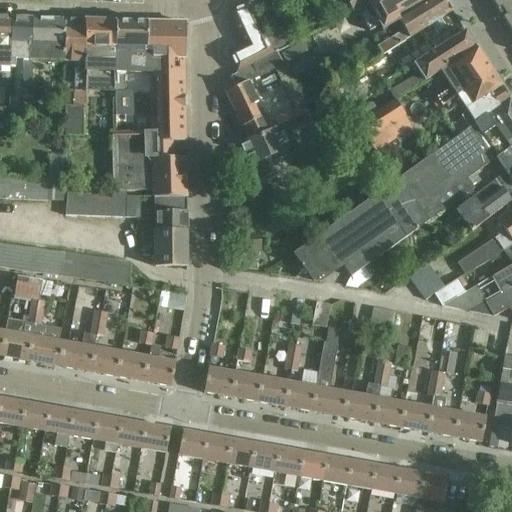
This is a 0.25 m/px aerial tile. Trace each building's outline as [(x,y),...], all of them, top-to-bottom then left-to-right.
[(313,0),(320,11),(332,4),(339,0),(313,0)] [(342,21),(357,12),(380,0),(339,0),(332,4),(342,21)] [(428,0),(380,0),(357,12),(368,33),(379,27),(382,33),(402,22),(400,17),(428,0)] [(452,12),(444,0),(428,0),(400,17),(402,22),(408,31),(381,47),(386,55),(404,45),(401,41),(422,28),(423,30),(452,12)] [(511,0),(490,0),(497,10),(511,0)] [(511,0),(497,10),(511,33),(511,32),(511,0)] [(264,36),(257,20),(248,2),(228,12),(244,46),(264,36)] [(0,75),(0,76),(0,68),(12,69),(13,18),(0,18),(0,75)] [(34,20),(13,18),(12,69),(15,69),(16,60),(24,60),(24,62),(28,62),(28,43),(33,43),(34,20)] [(65,64),(65,21),(34,20),(33,43),(28,43),(28,62),(24,62),(24,110),(23,115),(32,116),(33,85),(33,64),(65,64)] [(73,107),(83,108),(85,107),(85,92),(85,72),(86,65),(86,22),(65,21),(65,64),(75,65),(73,107)] [(85,92),(115,92),(114,73),(116,73),(118,23),(115,23),(86,22),(86,65),(85,72),(85,92)] [(151,74),(149,24),(118,23),(116,73),(123,72),(151,74)] [(149,24),(151,74),(184,73),(183,60),(184,60),(185,24),(149,24)] [(280,29),(265,37),(264,36),(244,46),(227,54),(237,74),(256,65),(277,55),(289,49),(280,29)] [(390,93),(395,101),(441,72),(442,74),(476,50),(467,36),(424,61),(419,64),(423,72),(390,93)] [(476,50),(442,74),(453,91),(433,105),(437,111),(492,74),(476,50)] [(248,84),(253,82),(261,77),(261,76),(282,66),(277,55),(256,65),(237,74),(230,77),(235,88),(224,94),(248,141),(248,143),(267,134),(253,106),(257,104),(248,84)] [(126,130),(124,92),(123,72),(116,73),(114,73),(115,92),(115,130),(126,130)] [(153,131),(185,131),(184,73),(151,74),(153,131)] [(448,115),(457,109),(461,107),(465,112),(469,109),(470,111),(502,89),(492,74),(437,111),(441,118),(447,114),(448,115)] [(280,81),(292,105),(299,101),(296,96),(300,93),(295,83),(293,84),(289,76),(280,81)] [(301,79),(295,83),(300,93),(296,96),(299,101),(310,96),(301,79)] [(333,87),(310,101),(325,124),(335,118),(341,125),(353,118),(356,116),(342,93),(338,96),(333,87)] [(466,114),(463,121),(469,128),(468,129),(471,132),(511,103),(502,89),(470,111),(466,114)] [(412,129),(395,101),(371,116),(374,120),(360,129),(376,154),(412,129)] [(498,162),(511,152),(511,104),(511,103),(471,132),(294,258),(313,284),(320,285),(344,268),(351,278),(474,190),(469,182),(498,162)] [(83,108),(73,107),(65,106),(66,137),(83,137),(83,114),(83,108)] [(9,126),(10,126),(11,110),(10,110),(9,109),(0,109),(0,120),(9,120),(9,126)] [(23,126),(23,115),(24,110),(11,110),(10,126),(23,126)] [(290,122),(267,134),(248,143),(248,141),(238,146),(249,168),(255,165),(262,180),(281,172),(273,156),(290,148),(285,138),(311,126),(306,116),(306,115),(290,122)] [(463,121),(462,119),(451,126),(458,136),(468,129),(469,128),(463,121)] [(154,186),(186,186),(185,131),(153,131),(153,134),(126,134),(126,130),(115,130),(115,135),(111,135),(113,193),(127,193),(155,192),(154,186)] [(506,190),(511,185),(511,152),(498,162),(507,173),(498,179),(506,190)] [(18,202),(18,179),(7,179),(7,201),(18,202)] [(29,202),(29,180),(18,179),(18,202),(29,202)] [(40,203),(40,181),(29,180),(29,202),(40,203)] [(51,204),(51,181),(40,181),(40,203),(51,204)] [(64,182),(51,181),(51,204),(64,204),(64,182)] [(474,237),(496,220),(511,208),(511,185),(506,190),(486,205),(477,194),(455,211),(471,234),(474,237)] [(155,192),(155,199),(187,199),(186,186),(154,186),(155,192)] [(78,218),(79,198),(67,199),(66,217),(78,218)] [(89,218),(91,198),(79,198),(78,218),(89,218)] [(101,219),(103,198),(91,198),(89,218),(101,219)] [(113,219),(115,198),(103,198),(101,219),(113,219)] [(126,219),(126,210),(127,210),(128,198),(126,198),(115,198),(113,219),(126,219)] [(128,198),(127,210),(140,211),(140,204),(142,204),(142,198),(128,198)] [(187,233),(187,199),(155,199),(154,227),(140,226),(140,233),(187,233)] [(467,281),(506,256),(511,251),(511,208),(496,220),(506,233),(457,265),(467,281)] [(158,268),(187,267),(187,233),(140,233),(139,245),(143,245),(158,245),(158,268)] [(261,236),(235,237),(236,255),(239,255),(239,259),(259,258),(259,255),(261,255),(261,236)] [(0,268),(6,269),(9,246),(0,244),(0,268)] [(17,271),(20,248),(9,246),(6,269),(17,271)] [(28,273),(32,250),(20,248),(17,271),(28,273)] [(39,274),(43,251),(32,250),(28,273),(39,274)] [(51,276),(54,253),(43,251),(39,274),(51,276)] [(62,278),(65,255),(54,253),(51,276),(62,278)] [(440,255),(408,279),(412,284),(425,302),(434,296),(444,289),(437,280),(451,270),(441,254),(440,255)] [(73,279),(76,256),(65,255),(62,278),(73,279)] [(84,281),(88,258),(76,256),(73,279),(84,281)] [(95,283),(99,260),(88,258),(84,281),(95,283)] [(106,284),(110,261),(99,260),(95,283),(106,284)] [(118,286),(121,263),(110,261),(106,284),(118,286)] [(131,288),(132,265),(121,263),(118,286),(131,288)] [(511,293),(511,271),(494,282),(502,295),(504,298),(511,293)] [(6,334),(1,358),(28,363),(43,282),(14,277),(13,287),(30,290),(29,300),(32,301),(29,319),(23,318),(22,324),(7,322),(6,334)] [(443,308),(465,293),(457,280),(444,289),(434,296),(443,308)] [(28,363),(55,367),(59,368),(63,344),(58,343),(60,330),(41,327),(49,284),(43,282),(28,363)] [(73,309),(94,312),(90,336),(97,338),(101,314),(100,313),(104,292),(77,287),(73,309)] [(60,316),(64,293),(49,290),(44,313),(60,316)] [(488,306),(487,304),(479,291),(468,297),(465,293),(443,308),(447,309),(452,306),(469,313),(474,314),(488,306)] [(184,313),(187,296),(161,292),(158,308),(184,313)] [(511,293),(504,298),(488,306),(474,314),(493,318),(509,309),(511,314),(511,293)] [(108,326),(125,328),(126,304),(109,303),(108,326)] [(326,330),(331,308),(316,305),(312,327),(326,330)] [(239,347),(249,350),(254,330),(262,332),(267,312),(249,308),(239,347)] [(391,330),(395,313),(373,309),(370,326),(391,330)] [(101,314),(97,338),(103,339),(107,315),(101,314)] [(175,363),(159,360),(161,348),(152,346),(154,336),(140,333),(138,345),(151,348),(149,359),(148,358),(144,383),(171,388),(175,363)] [(291,336),(284,371),(291,373),(295,348),(297,337),(291,336)] [(179,340),(168,338),(165,349),(177,352),(179,340)] [(59,368),(90,374),(94,348),(67,343),(67,345),(63,344),(59,368)] [(316,389),(315,389),(311,413),(338,418),(342,398),(343,393),(330,391),(338,346),(324,344),(316,389)] [(222,359),(224,348),(212,346),(210,357),(222,359)] [(397,347),(394,368),(407,371),(411,349),(397,347)] [(90,374),(117,378),(121,353),(94,348),(90,374)] [(295,348),(291,373),(297,374),(302,350),(295,348)] [(239,350),(235,374),(231,399),(257,404),(262,379),(247,377),(252,352),(239,350)] [(144,383),(148,358),(121,353),(117,378),(144,383)] [(432,409),(431,409),(427,434),(454,439),(458,414),(444,411),(446,399),(441,398),(444,375),(453,377),(456,355),(442,353),(442,355),(432,406),(432,409)] [(432,406),(442,355),(433,354),(429,373),(431,373),(427,397),(425,396),(426,405),(432,406)] [(499,385),(511,387),(511,359),(504,358),(499,385)] [(489,408),(497,365),(480,361),(474,393),(477,393),(475,405),(489,408)] [(351,395),(350,400),(346,419),(374,424),(379,400),(381,388),(384,365),(378,363),(374,387),(367,385),(365,397),(351,395)] [(391,366),(384,365),(381,388),(387,389),(391,366)] [(231,399),(235,374),(208,369),(203,394),(231,399)] [(288,384),(262,379),(257,404),(284,408),(288,384)] [(289,384),(288,384),(284,408),(311,413),(315,389),(289,384)] [(511,387),(499,385),(496,405),(510,408),(510,407),(511,407),(511,387)] [(379,400),(374,424),(400,429),(405,404),(379,400)] [(1,401),(0,407),(0,425),(21,429),(25,405),(1,401)] [(459,414),(458,414),(454,439),(481,444),(484,424),(485,419),(468,416),(471,403),(461,402),(459,414)] [(405,404),(400,429),(427,434),(431,409),(405,404)] [(25,405),(21,429),(45,434),(49,409),(25,405)] [(49,409),(45,434),(57,436),(55,447),(68,449),(70,439),(69,438),(73,414),(49,409)] [(73,414),(69,438),(70,439),(93,443),(97,418),(73,414)] [(97,418),(93,443),(105,445),(103,453),(116,455),(117,447),(121,422),(97,418)] [(141,451),(145,426),(121,422),(117,447),(141,451)] [(166,455),(166,451),(170,431),(145,426),(141,451),(166,455)] [(202,462),(206,437),(182,433),(178,458),(202,462)] [(206,437),(202,462),(226,466),(230,441),(206,437)] [(230,441),(226,466),(250,471),(254,446),(230,441)] [(254,446),(250,471),(274,475),(278,450),(254,446)] [(100,450),(93,448),(88,475),(87,475),(85,486),(98,488),(100,477),(95,477),(100,450)] [(274,475),(299,479),(303,454),(278,450),(274,475)] [(303,454),(299,479),(298,485),(297,490),(321,495),(323,484),(327,459),(303,454)] [(323,484),(347,488),(351,463),(327,459),(323,484)] [(13,473),(15,462),(7,461),(5,471),(13,473)] [(21,474),(23,463),(15,462),(13,473),(21,474)] [(347,488),(371,492),(375,467),(351,463),(347,488)] [(395,496),(399,472),(375,467),(371,492),(395,496)] [(61,481),(63,471),(55,469),(53,480),(61,481)] [(63,471),(61,481),(69,482),(70,472),(63,471)] [(409,508),(417,510),(424,476),(399,472),(395,496),(407,499),(405,507),(409,508)] [(0,489),(10,491),(12,479),(0,476),(0,489)] [(452,511),(454,505),(443,503),(447,480),(424,476),(417,510),(416,511),(452,511)] [(109,490),(111,479),(103,478),(101,488),(109,490)] [(17,492),(19,480),(12,479),(10,491),(17,492)] [(111,479),(109,490),(117,491),(119,480),(111,479)] [(52,485),(50,497),(49,498),(58,499),(60,487),(52,485)] [(158,498),(160,488),(152,486),(150,497),(158,498)] [(82,503),(84,491),(72,489),(71,501),(82,503)] [(178,502),(180,491),(172,490),(170,500),(178,502)] [(84,491),(82,503),(95,505),(98,493),(84,491)] [(106,507),(108,495),(99,493),(97,506),(106,507)] [(132,499),(116,496),(108,495),(106,507),(114,508),(114,506),(130,509),(132,499)] [(218,508),(220,498),(213,497),(211,507),(218,508)] [(478,499),(467,497),(465,508),(476,510),(478,499)] [(220,498),(218,508),(227,510),(229,499),(220,498)] [(155,511),(156,503),(149,502),(146,511),(155,511)]
